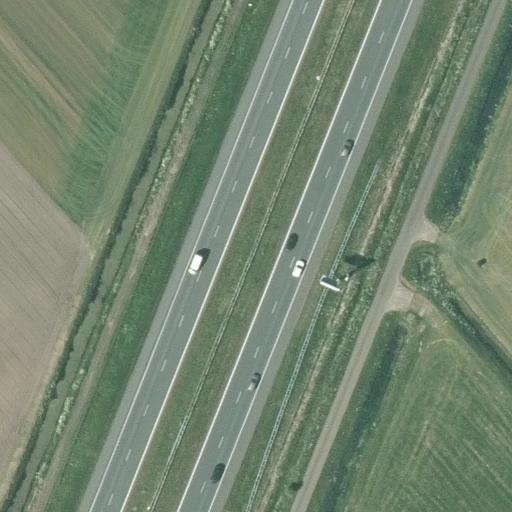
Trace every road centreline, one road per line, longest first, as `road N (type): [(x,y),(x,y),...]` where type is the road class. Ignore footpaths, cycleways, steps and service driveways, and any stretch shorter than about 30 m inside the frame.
road 1 (motorway): [(198,511),(401,0)]
road 2 (motorway): [(303,0),(101,511)]
road 3 (unclassified): [(296,511),(498,0)]
